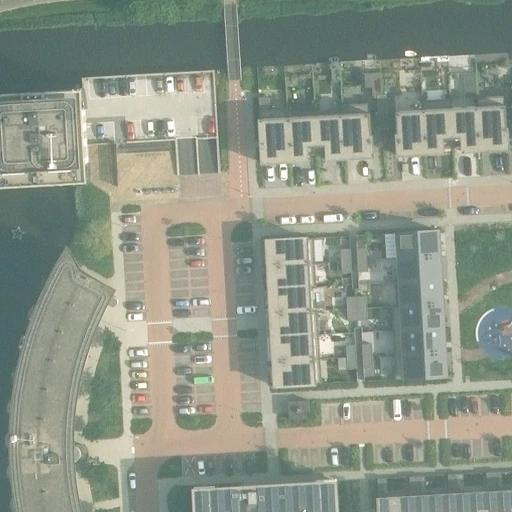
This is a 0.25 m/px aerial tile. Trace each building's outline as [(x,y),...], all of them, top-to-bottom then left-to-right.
[(0,95),(0,187),(90,183),(88,146),(116,145),(116,155),(176,152),(178,177),(220,174),(214,71),(82,79),(83,91),(0,95)] [(476,75),(468,76),(468,83),(476,83),(476,75)] [(387,95),(377,96),(378,107),(388,107),(387,95)] [(505,97),(479,98),(482,152),(508,151),(505,97)] [(269,98),(259,99),(260,110),(270,110),(269,98)] [(451,100),(450,100),(453,148),(463,148),(463,153),(482,152),(479,98),(477,98),(477,108),(452,109),(451,100)] [(450,100),(422,101),(422,111),(425,155),(443,154),(443,149),(453,148),(450,100)] [(370,104),(343,106),(346,160),(373,158),(370,104)] [(341,111),(315,112),(318,156),(327,155),(328,161),(346,160),(343,106),(341,106),(341,111)] [(388,107),(378,107),(378,119),(388,119),(388,107)] [(270,110),(260,110),(263,164),(289,163),(286,109),(270,110)] [(288,109),(286,109),(289,163),(308,162),(308,156),(318,156),(315,112),(288,114),(288,109)] [(422,111),(396,113),(398,157),(425,155),(422,111)] [(439,232),(397,234),(398,258),(440,256),(439,232)] [(314,239),(267,241),(268,266),(315,263),(314,239)] [(367,249),(357,249),(358,261),(367,261),(367,249)] [(351,250),(341,251),(341,262),(351,262),(351,250)] [(13,435),(13,449),(13,458),(14,469),(15,481),(16,489),(18,501),(19,511),(81,511),(80,509),(78,499),(77,490),(75,480),(75,473),(74,463),(84,463),(84,446),(73,446),(73,436),(74,430),(74,421),(75,410),(76,403),(78,393),(79,387),(81,377),(83,367),(86,358),(89,348),(91,342),(94,332),(98,324),(102,315),(105,309),(107,304),(112,307),(113,307),(114,308),(115,308),(117,307),(118,306),(119,305),(119,304),(119,303),(119,302),(119,301),(118,300),(118,299),(116,298),(115,298),(114,298),(112,298),(111,299),(110,300),(109,300),(115,291),(81,272),(69,251),(68,251),(64,257),(60,264),(57,271),(53,277),(48,287),(43,299),(40,306),(37,314),(34,323),(29,338),(26,346),(24,354),(22,361),(20,373),(19,381),(18,385),(17,394),(16,400),(15,409),(14,416),(13,426),(13,435)] [(400,282),(395,282),(395,283),(442,280),(440,256),(398,258),(400,282)] [(367,261),(358,261),(358,273),(368,273),(367,261)] [(351,262),(341,262),(342,274),(352,274),(351,262)] [(315,263),(268,266),(270,290),(316,287),(315,263)] [(396,306),(391,306),(392,308),(443,304),(442,280),(395,283),(396,306)] [(316,287),(270,290),(271,314),(318,312),(318,311),(313,311),(312,289),(316,289),(316,287)] [(366,297),(356,298),(357,310),(367,309),(366,297)] [(356,298),(346,298),(347,310),(357,310),(356,298)] [(443,304),(392,308),(393,332),(444,329),(443,304)] [(367,309),(357,310),(358,322),(368,321),(367,309)] [(357,310),(347,310),(348,322),(358,322),(357,310)] [(318,312),(271,314),(273,339),(319,336),(318,312)] [(444,329),(393,332),(394,356),(446,353),(444,329)] [(319,336),(273,339),(274,363),(320,360),(319,336)] [(372,345),(362,345),(363,357),(373,357),(372,345)] [(356,346),(346,346),(347,358),(357,358),(356,346)] [(446,353),(394,356),(396,381),(447,377),(446,353)] [(373,357),(363,357),(363,369),(373,369),(373,357)] [(357,358),(347,358),(347,370),(358,370),(357,358)] [(320,360),(274,363),(275,387),(322,385),(320,360)] [(309,401),(288,402),(289,409),(289,420),(310,419),(309,401)] [(494,473),(486,474),(487,486),(495,486),(494,473)] [(502,473),(494,473),(495,486),(502,485),(502,473)] [(456,475),(448,476),(449,488),(457,488),(456,475)] [(463,475),(456,475),(457,488),(464,488),(463,475)] [(418,477),(410,478),(410,491),(418,490),(418,477)] [(425,477),(418,477),(418,490),(426,490),(425,477)] [(387,479),(378,480),(378,490),(388,489),(387,479)] [(215,495),(195,496),(195,511),(338,511),(337,482),(288,485),(288,488),(244,491),(244,487),(215,489),(215,495)] [(495,486),(487,486),(487,492),(488,494),(495,493),(503,493),(503,491),(502,485),(495,486)] [(457,488),(449,488),(449,494),(449,496),(457,495),(465,495),(465,493),(464,488),(457,488)] [(388,489),(378,490),(379,498),(379,500),(388,499),(388,498),(388,489)] [(418,490),(410,491),(411,496),(411,498),(418,497),(426,497),(426,495),(426,490),(418,490)] [(511,511),(511,492),(503,493),(495,493),(496,511),(511,511)] [(465,495),(457,495),(457,511),(496,511),(495,493),(488,494),(465,495)] [(426,497),(418,497),(418,511),(457,511),(457,495),(449,496),(426,497)] [(388,499),(379,500),(379,511),(418,511),(418,497),(411,498),(388,499)]
